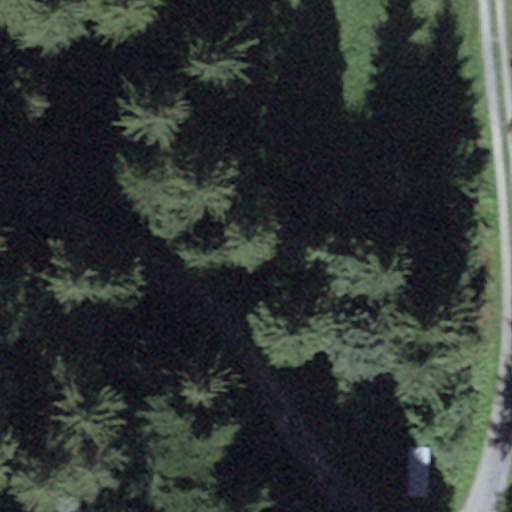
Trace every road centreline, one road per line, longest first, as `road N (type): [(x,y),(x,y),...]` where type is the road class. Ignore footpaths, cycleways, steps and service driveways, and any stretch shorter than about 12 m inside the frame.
road 1 (track): [(482,511),(511,348),(490,0)]
road 2 (track): [(372,511),(285,417),(146,240),(0,192)]
